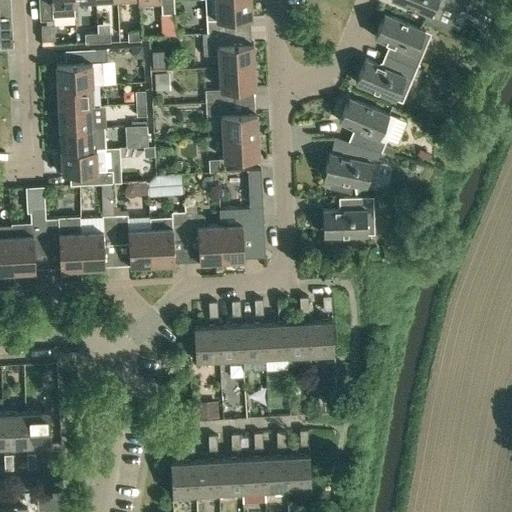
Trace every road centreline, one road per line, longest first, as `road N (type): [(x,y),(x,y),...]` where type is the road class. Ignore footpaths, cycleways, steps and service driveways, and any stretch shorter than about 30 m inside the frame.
road 1 (residential): [(274,72),(283,282)]
road 2 (residential): [(119,353),(187,287),(283,282)]
road 3 (residential): [(100,511),(119,353)]
road 4 (residential): [(32,140),(29,0)]
road 5 (residential): [(0,346),(99,343),(119,353)]
road 6 (residential): [(274,72),(323,62),(357,0)]
